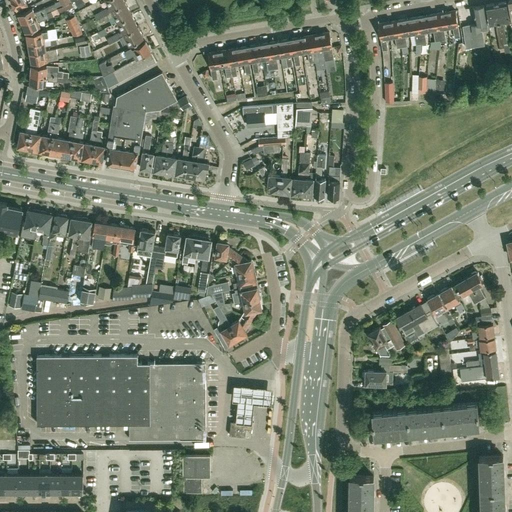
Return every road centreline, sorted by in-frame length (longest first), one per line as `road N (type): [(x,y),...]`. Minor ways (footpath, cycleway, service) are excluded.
road 1 (residential): [(342,15),(352,109),(346,185),(350,197),(361,199),(370,190),(376,107),(365,11)]
road 2 (residential): [(385,453),(344,443),(345,323),(488,239)]
road 3 (tertiary): [(220,209),(0,168)]
road 4 (secondary): [(511,154),(325,259)]
road 5 (residential): [(174,52),(342,15)]
road 6 (residential): [(220,209),(226,147),(174,52)]
road 7 (secondary): [(354,270),(469,208)]
road 8 (residential): [(511,438),(385,453)]
road 9 (residential): [(8,135),(15,53),(0,14)]
road 10 (secondary): [(297,355),(282,476)]
road 11 (tertiary): [(325,259),(321,235),(306,223),(231,211)]
